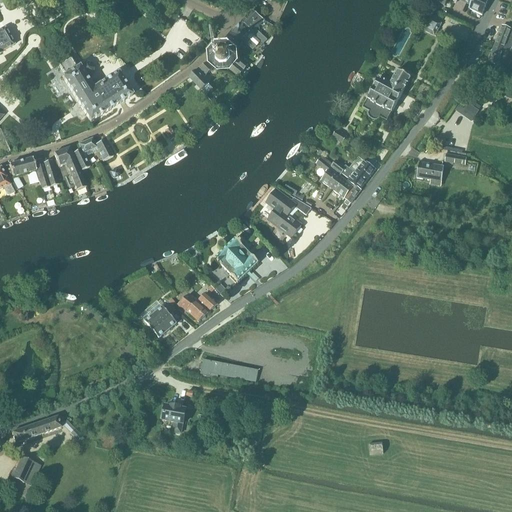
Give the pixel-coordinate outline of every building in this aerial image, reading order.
[(482,16),(487,0),(472,0),(471,4),(469,9),(482,16)] [(256,39),(263,45),(267,40),(256,30),(262,24),(264,25),(266,23),(252,12),(242,24),(252,34),(256,38),(256,39)] [(422,30),(434,37),(441,25),(429,18),(422,30)] [(231,49),(240,40),(244,43),(252,34),(242,24),(223,44),(231,49)] [(511,30),(502,27),(495,46),(509,52),(511,44),(511,30)] [(5,29),(0,31),(0,54),(15,46),(5,29)] [(220,70),(228,69),(232,62),(232,55),(227,53),(231,49),(223,44),(212,56),(213,64),(220,70)] [(509,52),(495,46),(488,63),(503,68),(509,52)] [(236,58),(232,62),(244,72),(248,67),(236,58)] [(65,76),(62,78),(90,123),(133,97),(118,73),(98,86),(91,75),(93,74),(94,70),(91,64),(87,63),(77,68),(71,59),(60,66),(65,76)] [(214,69),(208,64),(205,65),(199,70),(199,69),(189,78),(202,92),(209,85),(203,79),(214,69)] [(231,72),(238,78),(244,72),(236,65),(231,72)] [(411,79),(397,72),(390,84),(379,78),(367,100),(367,101),(362,110),(369,113),(368,115),(369,118),(371,120),(373,122),(376,122),(379,121),(380,119),(387,123),(411,79)] [(464,98),(456,109),(461,113),(469,102),(464,98)] [(170,130),(164,134),(170,142),(176,138),(170,130)] [(347,138),(336,132),(332,138),(342,145),(347,138)] [(80,173),(90,168),(83,154),(96,149),(102,163),(113,158),(105,142),(95,146),(92,140),(78,146),(80,152),(72,155),(80,173)] [(85,189),(69,149),(54,155),(58,167),(65,165),(70,176),(65,179),(69,189),(74,187),(77,193),(85,189)] [(466,159),(446,156),(445,163),(465,166),(466,159)] [(42,161),(33,164),(36,172),(42,191),(59,186),(52,162),(46,164),(45,159),(41,159),(42,161)] [(336,159),(331,166),(341,174),(347,168),(336,159)] [(33,164),(32,160),(9,166),(13,179),(36,172),(33,164)] [(341,176),(320,160),(316,165),(326,173),(327,172),(328,173),(321,182),(331,190),(335,184),(336,184),(341,178),(340,177),(341,176)] [(375,171),(364,162),(351,179),(349,181),(348,182),(354,186),(360,191),(375,171)] [(430,186),(441,188),(444,168),(419,164),(417,179),(431,182),(430,186)] [(1,168),(0,168),(0,191),(3,190),(6,195),(7,196),(14,193),(13,192),(17,190),(6,167),(1,168)] [(116,170),(109,173),(112,179),(114,180),(118,178),(119,175),(116,170)] [(353,187),(341,178),(336,184),(335,184),(331,190),(344,199),(353,187)] [(19,181),(14,183),(17,190),(23,187),(19,181)] [(360,191),(354,186),(354,187),(353,187),(344,199),(346,201),(344,204),(349,207),(361,191),(360,191)] [(274,212),(266,222),(291,241),(302,226),(289,216),(297,206),(276,190),(265,205),(274,212)] [(311,211),(304,206),(301,211),(308,216),(311,211)] [(258,264),(260,262),(254,256),(252,257),(251,257),(243,247),(241,245),(242,244),(238,240),(237,241),(236,240),(215,260),(216,261),(215,262),(219,266),(220,265),(222,267),(231,276),(231,277),(229,279),(236,285),(237,284),(238,284),(259,264),(258,264)] [(219,284),(214,289),(219,295),(224,290),(219,284)] [(218,305),(207,295),(198,303),(190,295),(178,306),(187,312),(199,323),(218,305)] [(177,324),(163,308),(145,322),(159,339),(177,324)] [(256,384),(258,372),(203,361),(200,375),(211,377),(211,375),(256,384)] [(273,407),(264,405),(259,423),(268,426),(273,407)] [(175,424),(173,432),(173,433),(181,434),(183,425),(186,410),(180,409),(171,407),(171,408),(165,407),(163,421),(175,424)] [(16,444),(61,429),(58,418),(12,433),(16,444)] [(264,426),(253,424),(245,464),(255,466),(264,426)] [(75,430),(70,434),(78,443),(80,440),(82,442),(84,440),(75,430)] [(205,439),(193,437),(192,445),(204,447),(205,439)] [(382,443),(369,445),(370,456),(384,454),(382,443)] [(34,463),(22,458),(11,478),(24,484),(34,463)]
